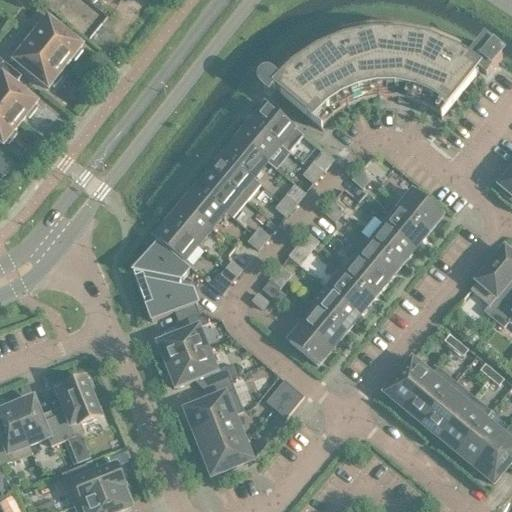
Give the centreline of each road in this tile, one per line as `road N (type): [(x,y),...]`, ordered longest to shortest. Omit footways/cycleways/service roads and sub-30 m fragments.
road 1 (residential): [(451,180),(393,138),(367,144),(239,299),(238,317),(257,341),(342,414)]
road 2 (secondary): [(49,240),(242,0)]
road 3 (residential): [(342,414),(498,219)]
road 4 (residential): [(105,328),(181,511)]
road 5 (residential): [(342,414),(468,511)]
road 6 (residential): [(255,511),(280,501),(342,414)]
